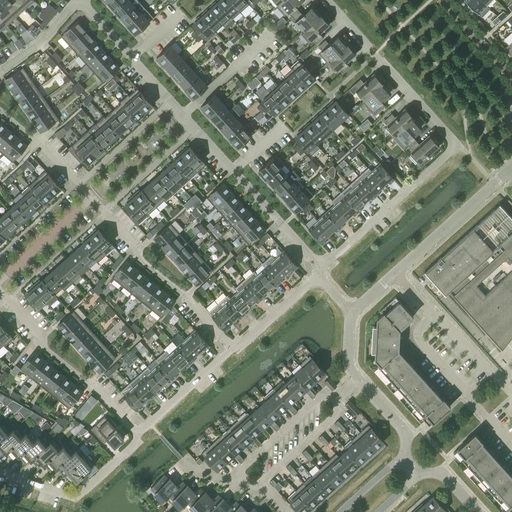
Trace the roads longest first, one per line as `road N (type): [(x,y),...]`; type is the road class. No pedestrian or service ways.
road 1 (residential): [(324,0),(451,145),(320,266)]
road 2 (residential): [(6,298),(40,336),(34,341),(100,393),(135,434)]
road 3 (residential): [(231,347),(132,255),(139,249),(104,211)]
road 4 (residential): [(194,129),(320,266)]
road 5 (residential): [(511,396),(394,273)]
road 6 (residential): [(135,434),(74,492),(0,471)]
road 7 (residential): [(394,273),(511,167)]
road 8 (residential): [(226,481),(326,392),(333,400)]
road 9 (residential): [(80,0),(169,101)]
road 10 (residential): [(231,347),(135,434)]
road 11 (residential): [(333,400),(342,410),(260,482)]
road 12 (residential): [(0,279),(91,197)]
road 13 (residential): [(169,101),(79,184)]
road 14 (residential): [(104,211),(194,129)]
